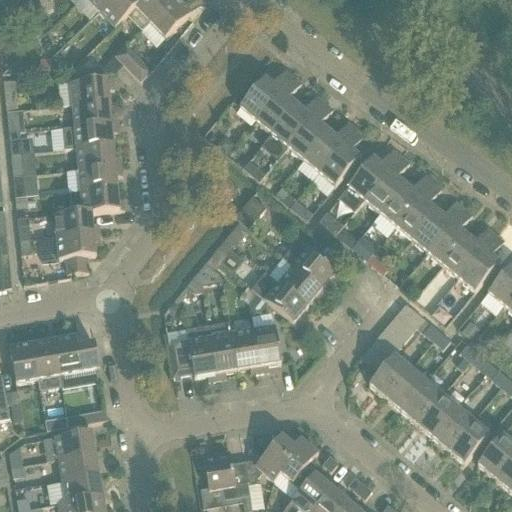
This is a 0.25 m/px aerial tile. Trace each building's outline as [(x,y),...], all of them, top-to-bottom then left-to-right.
[(99,17),(116,0),(85,0),(84,1),(99,17)] [(140,6),(134,0),(116,0),(99,17),(115,33),(127,21),(135,14),(134,13),(140,6)] [(149,28),(175,2),(173,0),(145,0),(140,6),(134,13),(135,14),(148,27),(149,28)] [(191,19),(175,2),(149,28),(165,44),(191,19)] [(150,75),(138,62),(126,50),(114,62),(122,70),(140,88),(151,77),(150,75)] [(115,77),(122,70),(114,62),(107,69),(99,77),(100,78),(115,77)] [(52,74),(51,63),(40,64),(40,75),(52,74)] [(21,77),(32,76),(31,65),(20,66),(21,77)] [(255,127),(293,82),(286,75),(273,90),(265,84),(239,114),(255,127)] [(271,141),(297,110),(289,104),(302,89),(293,82),(255,127),(271,141)] [(14,85),(4,86),(6,107),(16,106),(14,85)] [(70,89),(72,111),(109,108),(108,96),(114,95),(113,85),(70,89)] [(271,141),(263,151),(278,164),(287,154),(325,108),(316,101),(304,116),(297,110),(271,141)] [(16,106),(6,107),(7,117),(18,116),(16,106)] [(110,120),(109,108),(72,111),(74,132),(74,133),(117,129),(116,120),(110,120)] [(303,167),(328,137),(320,130),(333,115),(325,108),(287,154),(303,167)] [(22,121),(7,122),(9,139),(20,138),(24,137),(22,121)] [(319,180),(357,135),(348,128),(336,143),(328,137),(303,167),(319,180)] [(117,138),(117,129),(74,133),(74,132),(62,133),(64,154),(76,153),(76,154),(113,151),(112,139),(117,138)] [(364,141),(357,135),(319,180),(335,194),(360,163),(352,156),(364,141)] [(22,159),(20,138),(9,139),(11,160),(22,159)] [(235,151),(224,142),(216,153),(226,161),(235,151)] [(114,163),(113,151),(76,154),(78,176),(121,172),(120,163),(114,163)] [(364,207),(402,162),(394,155),(381,170),(374,164),(339,205),(355,218),(364,207)] [(24,181),(23,170),(22,159),(11,160),(12,171),(13,182),(24,181)] [(380,220),(405,190),(398,184),(410,169),(402,162),(364,207),(380,220)] [(243,174),(251,180),(257,173),(249,166),(243,174)] [(121,181),(121,172),(78,176),(79,196),(78,197),(117,193),(116,182),(121,181)] [(259,187),(265,179),(257,173),(251,180),(259,187)] [(26,202),(25,191),(24,181),(13,182),(15,192),(16,203),(26,202)] [(396,234),(433,188),(425,181),(413,196),(405,190),(380,220),(396,234)] [(411,247),(437,216),(429,210),(441,195),(433,188),(396,234),(411,247)] [(296,204),(280,192),(274,200),(289,213),(296,204)] [(78,197),(70,197),(71,219),(91,217),(91,219),(125,216),(124,206),(118,206),(117,193),(78,197)] [(27,212),(26,202),(16,203),(17,213),(27,212)] [(234,224),(239,228),(247,235),(265,213),(252,202),(234,224)] [(427,260),(465,214),(456,207),(444,222),(437,216),(411,247),(427,260)] [(312,221),(295,208),(290,215),(306,228),(312,221)] [(443,273),(468,243),(460,236),(473,221),(465,214),(427,260),(443,273)] [(92,230),(91,219),(91,217),(71,219),(54,220),(56,243),(99,239),(98,230),(92,230)] [(343,233),(327,220),(320,229),(336,242),(342,235),(343,233)] [(234,253),(248,236),(247,235),(239,228),(225,245),(234,253)] [(29,230),(18,231),(20,246),(30,245),(29,230)] [(459,286),(497,241),(488,233),(475,249),(468,243),(443,273),(459,286)] [(357,247),(342,235),(336,242),(351,254),(357,247)] [(99,248),(99,239),(56,243),(58,265),(65,265),(67,281),(89,279),(87,263),(95,262),(94,249),(99,248)] [(505,247),(497,241),(459,286),(475,299),(500,269),(492,262),(505,247)] [(377,255),(362,242),(357,247),(351,254),(366,267),(372,260),(377,255)] [(335,279),(307,255),(309,253),(298,243),(281,263),(283,265),(325,300),(331,293),(327,289),(335,279)] [(30,245),(20,246),(21,261),(32,260),(30,245)] [(220,270),(234,253),(225,245),(211,263),(220,270)] [(0,259),(0,268),(0,272),(9,271),(8,259),(0,259)] [(372,260),(366,267),(382,280),(387,273),(372,260)] [(220,270),(211,263),(205,269),(214,276),(220,270)] [(221,282),(214,276),(205,269),(193,284),(201,292),(222,288),(221,282)] [(503,313),(511,302),(511,269),(487,299),(503,313)] [(10,284),(9,271),(0,272),(2,285),(10,284)] [(325,300),(291,271),(277,288),(307,313),(315,303),(319,307),(325,300)] [(299,322),(307,313),(277,288),(269,282),(269,281),(264,277),(249,294),(255,299),(266,308),(282,321),(297,334),(304,326),(299,322)] [(202,298),(201,292),(193,284),(186,292),(195,299),(202,298)] [(255,299),(249,294),(247,292),(240,301),(248,308),(255,299)] [(260,316),(266,308),(255,299),(248,308),(250,317),(260,316)] [(424,325),(406,310),(399,318),(418,333),(424,325)] [(451,322),(439,312),(431,321),(444,331),(451,322)] [(418,333),(399,318),(393,326),(411,341),(418,333)] [(411,341),(393,326),(386,333),(405,349),(411,341)] [(479,335),(469,326),(461,336),(470,345),(479,335)] [(237,376),(231,339),(229,329),(208,332),(210,343),(217,386),(226,384),(225,378),(237,376)] [(433,347),(440,338),(430,330),(423,339),(433,347)] [(217,386),(210,343),(208,332),(186,335),(188,347),(168,350),(173,382),(193,379),(194,384),(207,381),(208,387),(217,386)] [(275,332),(253,336),(259,378),(269,377),(268,372),(281,369),(275,332)] [(405,349),(386,333),(380,341),(398,356),(405,349)] [(259,378),(253,336),(231,339),(237,376),(250,374),(250,380),(259,378)] [(450,347),(440,338),(433,347),(442,356),(450,347)] [(398,356),(380,341),(373,349),(392,364),(394,361),(398,356)] [(75,342),(53,345),(60,382),(99,376),(94,349),(77,352),(75,342)] [(60,382),(53,345),(32,349),(38,386),(40,396),(61,393),(60,382)] [(38,386),(32,349),(9,353),(15,389),(38,386)] [(392,364),(373,349),(367,356),(385,372),(392,364)] [(470,368),(477,359),(467,350),(459,359),(470,368)] [(385,372),(367,356),(361,364),(379,379),(385,372)] [(480,377),(487,368),(477,359),(470,368),(480,377)] [(385,404),(410,375),(394,361),(392,364),(385,372),(379,379),(369,391),(385,404)] [(401,417),(426,388),(410,375),(385,404),(401,417)] [(509,386),(499,377),(492,386),(502,395),(509,386)] [(511,398),(511,388),(509,386),(502,395),(510,402),(511,398)] [(417,431),(441,401),(426,388),(401,417),(417,431)] [(15,396),(5,398),(7,409),(9,408),(12,426),(22,425),(19,406),(17,407),(15,396)] [(433,444),(457,414),(441,401),(417,431),(433,444)] [(448,457),(473,428),(457,414),(433,444),(448,457)] [(94,428),(92,418),(66,422),(68,432),(94,428)] [(68,432),(66,422),(44,426),(46,436),(68,432)] [(489,441),(473,428),(448,457),(464,470),(489,441)] [(95,460),(91,438),(71,441),(55,444),(59,466),(95,460)] [(493,484),(511,461),(511,450),(502,441),(477,471),(493,484)] [(293,453),(293,452),(280,442),(258,469),(254,466),(244,468),(247,489),(248,491),(258,490),(256,483),(262,477),(274,487),(281,479),(280,478),(290,467),(285,463),(293,453)] [(300,443),(293,452),(293,453),(285,463),(290,467),(280,478),(281,479),(300,496),(314,480),(317,477),(309,470),(318,459),(300,443)] [(22,472),(21,461),(20,457),(19,451),(9,459),(10,463),(11,473),(22,472)] [(98,481),(95,460),(59,466),(62,487),(98,481)] [(224,506),(241,503),(242,511),(251,511),(248,491),(247,489),(234,491),(229,460),(203,464),(208,498),(222,496),(224,506)] [(508,498),(511,493),(511,461),(493,484),(508,498)] [(331,478),(338,469),(329,462),(322,471),(331,478)] [(24,482),(22,472),(11,473),(13,484),(24,482)] [(316,511),(331,495),(314,480),(300,496),(293,504),(290,507),(286,511),(316,511)] [(102,502),(98,481),(62,487),(63,488),(66,508),(102,502)] [(356,499),(363,490),(355,483),(347,492),(356,499)] [(258,490),(248,491),(251,511),(263,511),(260,489),(258,490)] [(372,497),(363,490),(356,499),(364,506),(372,497)] [(344,511),(348,508),(331,495),(316,511),(344,511)] [(103,511),(102,502),(66,508),(56,510),(56,511),(103,511)] [(17,505),(18,511),(28,511),(27,503),(17,505)]
